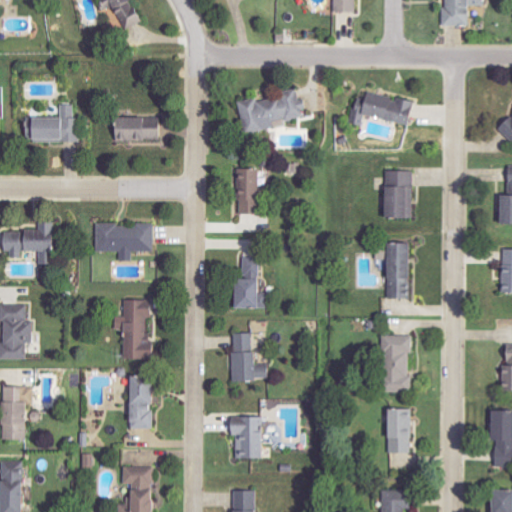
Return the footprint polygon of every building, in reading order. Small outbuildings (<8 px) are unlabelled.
[(113,0),(130,36),(150,27),(138,0),(113,0)] [(363,13),(363,0),(340,0),(340,13),(363,13)] [(448,0),(448,27),(476,26),(475,7),(490,6),(489,0),(448,0)] [(370,116),(416,126),(421,103),(373,92),(372,99),(361,97),(356,124),(368,126),(370,116)] [(244,104),(250,134),(280,129),(279,123),(311,117),(308,101),(305,102),(304,93),(244,104)] [(79,106),(66,105),(65,118),(32,118),(32,142),(85,143),(85,118),(79,118),(79,106)] [(168,141),(168,118),(119,118),(119,141),(168,141)] [(511,119),(503,129),(511,136),(511,119)] [(268,170),(245,169),(244,214),(267,215),(268,170)] [(418,219),(418,172),(393,172),(393,219),(418,219)] [(44,266),(57,265),(57,252),(63,252),(63,223),(44,223),(44,231),(7,232),(7,252),(15,252),(15,259),(28,259),(28,252),(44,252),(44,266)] [(160,253),(160,224),(101,225),(102,253),(126,252),(126,261),(138,261),(138,253),(160,253)] [(394,299),(418,300),(419,244),(395,243),(394,299)] [(395,245),(381,245),(381,260),(395,260),(395,245)] [(275,309),(275,293),(269,294),(268,280),(266,280),(265,258),(246,259),(247,310),(275,309)] [(161,360),(161,341),(151,341),(151,318),(156,318),(156,301),(126,301),(126,330),(129,330),(129,360),(161,360)] [(32,360),(32,344),(39,344),(39,323),(32,323),(32,306),(5,306),(5,323),(10,323),(10,344),(6,344),(5,360),(32,360)] [(239,383),(264,382),(264,379),(275,378),(275,365),(263,365),(263,353),(258,353),(257,334),(238,334),(239,383)] [(417,337),(392,336),(390,393),(417,394),(417,377),(416,377),(417,337)] [(138,429),(160,430),(162,377),(139,376),(138,429)] [(34,441),(34,403),(39,403),(39,387),(9,387),(9,441),(34,441)] [(396,454),(419,454),(418,410),(395,410),(396,454)] [(511,467),(511,411),(497,412),(497,432),(502,432),(501,467),(511,467)] [(272,418),(237,418),(238,436),(242,436),(242,460),(272,460),(272,418)] [(9,461),(8,511),(29,511),(31,462),(9,461)] [(161,511),(162,468),(129,468),(129,486),(135,486),(135,505),(126,505),(125,511),(161,511)] [(263,491),(239,491),(239,511),(263,511),(263,491)] [(409,511),(409,510),(417,510),(416,491),(387,491),(387,511),(409,511)] [(511,511),(511,491),(501,492),(501,511),(511,511)]
